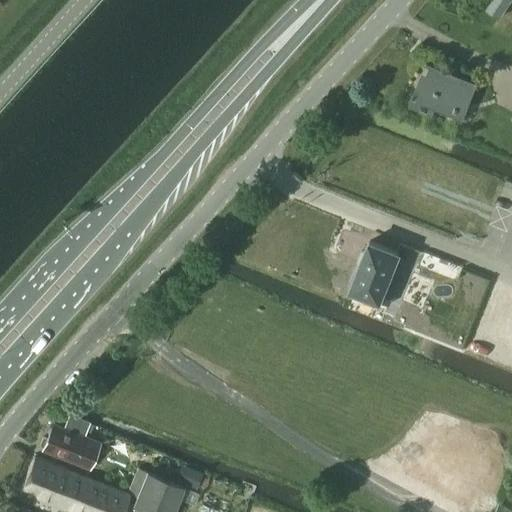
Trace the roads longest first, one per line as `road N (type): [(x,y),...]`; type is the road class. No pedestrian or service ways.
road 1 (unclassified): [(0,439),(399,0)]
road 2 (primary): [(0,381),(329,0)]
road 3 (primary): [(307,0),(0,323)]
road 4 (tertiary): [(0,95),(87,0)]
